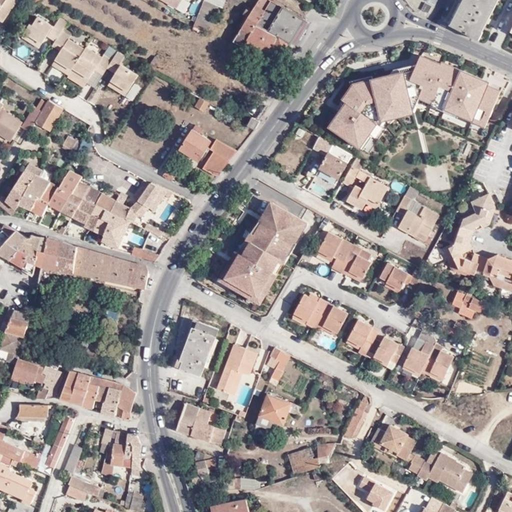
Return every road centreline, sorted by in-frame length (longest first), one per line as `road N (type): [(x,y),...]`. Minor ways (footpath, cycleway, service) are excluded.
road 1 (residential): [(506,458),(170,279)]
road 2 (secondary): [(173,273),(329,51)]
road 3 (residential): [(173,273),(0,220)]
road 4 (residential): [(155,429),(57,402),(19,401),(0,417)]
road 5 (secondary): [(155,429),(149,348),(170,279)]
